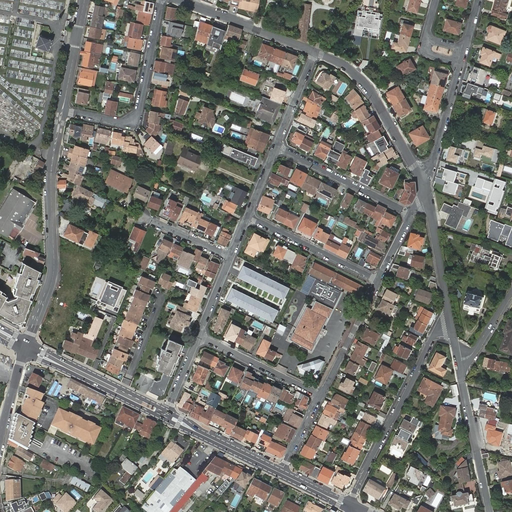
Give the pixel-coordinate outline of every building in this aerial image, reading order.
[(249,9),(257,11),(259,0),(238,0),(237,7),(247,9),(247,7),(249,8),(249,9)] [(416,12),(419,2),(412,0),(408,0),(406,9),(416,12)] [(509,0),(495,0),(495,3),(493,10),(505,14),(509,0)] [(151,13),(153,3),(142,1),(141,6),(136,5),(136,7),(128,5),(127,8),(131,9),(136,10),(139,10),(143,11),(151,13)] [(298,32),(297,40),(306,42),(308,43),(309,39),(306,39),(307,32),(310,4),(302,3),(300,13),(298,32)] [(105,7),(94,5),(93,14),(101,16),(103,16),(105,7)] [(176,9),(167,7),(165,18),(176,21),(176,18),(177,18),(179,11),(176,11),(176,9)] [(139,10),(136,23),(149,26),(151,13),(143,11),(139,10)] [(384,14),(358,10),(354,35),(379,39),(384,14)] [(505,14),(493,10),(492,15),(498,17),(505,19),(506,14),(505,14)] [(101,16),(93,14),(90,26),(99,28),(101,28),(103,16),(101,16)] [(402,24),(400,34),(409,36),(412,29),(412,26),(407,25),(408,21),(401,19),(400,23),(402,24)] [(446,19),(443,30),(452,32),(457,33),(459,29),(460,23),(456,22),(454,21),(446,19)] [(208,24),(199,21),(199,22),(197,28),(196,32),(208,36),(211,28),(207,27),(208,24),(209,24),(208,24)] [(133,37),(142,39),(143,36),(145,26),(130,23),(128,33),(127,36),(133,37)] [(231,37),(239,39),(241,31),(242,30),(229,25),(225,35),(224,38),(230,40),(231,38),(231,37)] [(99,28),(90,26),(88,36),(99,38),(101,28),(99,28)] [(169,29),(167,34),(180,37),(182,29),(174,27),(173,30),(169,29)] [(502,30),(493,27),(492,27),(491,27),(490,27),(490,28),(489,28),(489,29),(489,30),(489,31),(490,31),(490,32),(491,32),(490,35),(489,38),(488,39),(502,44),(506,32),(502,30)] [(409,36),(400,34),(397,43),(393,42),(392,46),(399,48),(400,44),(406,46),(409,36)] [(35,47),(47,51),(52,39),(39,35),(35,47)] [(140,50),(142,40),(132,39),(133,37),(127,36),(124,36),(123,41),(128,42),(127,47),(140,50)] [(171,37),(162,36),(160,44),(171,47),(171,48),(177,49),(178,46),(171,45),(169,44),(171,37)] [(238,40),(237,46),(244,48),(246,42),(239,39),(238,40)] [(102,44),(87,41),(85,50),(100,53),(102,44)] [(258,56),(269,60),(273,48),(262,44),(258,56)] [(175,49),(162,46),(160,58),(173,61),(175,49)] [(269,60),(280,64),(285,52),(273,48),(269,60)] [(496,52),(485,48),(484,51),(483,52),(483,53),(485,54),(482,62),(487,64),(487,62),(491,64),(491,65),(494,57),(499,59),(501,54),(496,52)] [(81,50),(80,54),(84,55),(82,65),(92,67),(93,63),(98,64),(100,54),(81,50)] [(285,52),(280,64),(292,68),(296,56),(285,52)] [(131,57),(122,55),(121,60),(137,64),(139,56),(132,55),(131,57)] [(396,66),(401,76),(414,68),(409,60),(409,59),(405,61),(403,63),(396,66)] [(166,74),(172,75),(174,64),(168,63),(155,60),(152,71),(154,71),(165,74),(166,74)] [(488,71),(475,66),(472,74),(470,73),(466,82),(469,83),(483,87),(488,71)] [(88,69),(81,68),(81,71),(80,71),(78,83),(90,86),(91,85),(93,86),(94,81),(93,81),(91,81),(93,75),(94,76),(95,74),(93,74),(91,73),(87,72),(88,69)] [(117,73),(116,77),(119,78),(131,80),(132,75),(134,75),(135,70),(121,68),(119,74),(118,73),(117,73)] [(240,80),(254,85),(256,82),(257,82),(258,82),(259,79),(258,78),(257,77),(258,74),(244,69),(240,80)] [(161,84),(161,87),(166,88),(167,85),(168,81),(165,81),(166,76),(166,74),(165,74),(154,71),(152,82),(161,84)] [(434,71),(430,84),(442,87),(444,87),(442,86),(444,79),(445,79),(446,75),(446,74),(434,71)] [(316,83),(327,89),(335,77),(330,74),(329,75),(325,73),(324,73),(323,73),(322,73),(321,73),(321,74),(318,78),(316,81),(316,83)] [(106,85),(104,92),(111,94),(112,86),(113,83),(106,81),(105,85),(106,85)] [(485,89),(469,83),(466,90),(465,89),(462,97),(471,100),(473,93),(482,96),(485,89)] [(442,87),(430,84),(427,96),(439,100),(439,98),(440,95),(442,87),(444,88),(444,87),(442,87)] [(394,104),(404,99),(402,94),(399,90),(397,87),(386,93),(386,94),(389,98),(390,97),(394,104)] [(90,90),(78,88),(78,92),(76,102),(86,104),(88,94),(90,95),(90,90)] [(153,98),(152,104),(155,104),(162,106),(165,106),(166,101),(163,100),(165,92),(165,91),(157,90),(155,89),(154,94),(153,98)] [(312,91),(308,98),(316,103),(319,105),(321,106),(325,99),(321,97),(322,94),(314,89),(312,91)] [(349,93),(345,97),(352,105),(351,106),(355,110),(364,104),(360,99),(360,98),(352,89),(349,92),(349,93)] [(501,94),(494,92),(491,103),(500,106),(503,95),(501,94)] [(264,97),(263,96),(254,117),(268,123),(273,124),(281,103),(280,103),(277,110),(272,108),(270,113),(275,115),(272,122),(256,116),(264,97)] [(437,106),(439,100),(427,96),(424,108),(429,110),(431,110),(436,111),(437,107),(437,106)] [(280,103),(264,97),(256,116),(272,122),(275,115),(270,113),(272,108),(277,110),(280,103)] [(316,103),(308,98),(307,102),(303,110),(312,114),(317,116),(321,106),(319,105),(316,103)] [(187,102),(179,99),(175,111),(183,114),(187,102)] [(410,109),(404,99),(394,104),(397,110),(396,111),(399,116),(400,115),(405,113),(406,112),(410,109)] [(104,113),(114,115),(117,102),(107,100),(104,113)] [(364,104),(355,110),(350,113),(353,116),(356,117),(357,117),(358,116),(360,118),(359,120),(360,122),(361,121),(363,120),(369,116),(367,113),(368,112),(367,111),(366,110),(367,109),(364,104)] [(201,113),(197,112),(195,118),(199,119),(198,122),(202,123),(203,122),(208,124),(208,126),(212,127),(214,120),(213,119),(214,117),(212,112),(213,110),(204,107),(201,113)] [(163,113),(150,110),(149,115),(150,115),(150,118),(148,118),(147,122),(150,123),(149,127),(146,131),(148,133),(151,136),(152,136),(157,129),(158,124),(157,124),(158,117),(162,118),(163,113)] [(497,113),(497,112),(491,110),(490,110),(486,123),(496,126),(500,113),(497,113)] [(298,120),(300,120),(312,127),(314,123),(311,122),(312,119),(301,114),(299,117),(298,120)] [(365,136),(367,135),(370,133),(380,128),(375,119),(372,115),(370,116),(369,116),(363,120),(365,125),(369,131),(364,134),(365,136)] [(176,121),(172,120),(167,119),(166,123),(173,124),(171,129),(179,132),(179,133),(183,124),(182,124),(176,121)] [(71,124),(69,134),(80,136),(81,126),(71,124)] [(93,126),(83,124),(81,133),(80,139),(85,140),(86,136),(89,136),(91,137),(93,126)] [(422,126),(409,133),(414,142),(416,145),(426,139),(429,138),(427,136),(425,131),(424,129),(422,126)] [(251,127),(247,137),(265,143),(266,139),(264,139),(264,137),(266,138),(267,134),(251,127)] [(383,130),(381,127),(380,128),(370,133),(367,135),(371,141),(380,136),(379,133),(380,132),(383,130)] [(101,139),(107,140),(108,140),(110,131),(98,128),(95,141),(101,143),(101,139)] [(291,140),(299,144),(303,138),(304,136),(304,135),(305,132),(297,128),(296,132),(291,140)] [(122,133),(113,131),(111,140),(110,141),(112,142),(112,140),(114,141),(114,142),(114,143),(116,143),(117,141),(120,142),(122,133)] [(152,152),(159,143),(153,137),(152,136),(151,136),(148,133),(146,136),(149,138),(143,144),(152,152)] [(123,142),(122,149),(135,152),(142,153),(144,154),(139,144),(133,142),(134,139),(129,138),(129,137),(124,136),(123,142)] [(247,137),(244,146),(245,146),(260,152),(262,148),(261,147),(261,146),(263,147),(265,143),(247,137)] [(299,144),(298,146),(302,148),(304,149),(307,151),(308,151),(312,142),(303,138),(299,144)] [(174,143),(167,141),(165,149),(164,151),(171,153),(174,143)] [(314,154),(324,159),(327,152),(329,149),(330,147),(330,146),(321,141),(319,144),(314,154)] [(326,159),(335,164),(339,156),(341,152),(342,150),(344,146),(339,143),(336,148),(333,146),(326,159)] [(381,152),(387,148),(385,143),(378,147),(381,152)] [(230,146),(225,144),(222,153),(232,157),(233,156),(244,161),(247,153),(232,147),(232,148),(230,147),(230,146)] [(483,149),(477,147),(473,158),(480,161),(482,154),(493,157),(492,161),(497,162),(501,149),(485,144),(483,149)] [(78,146),(75,145),(74,150),(70,149),(69,152),(86,157),(88,149),(78,146)] [(457,147),(451,146),(447,160),(458,163),(460,156),(455,154),(457,147)] [(183,149),(179,157),(177,162),(182,164),(191,169),(191,168),(195,170),(196,168),(201,157),(197,156),(192,154),(193,151),(184,147),(183,149)] [(376,155),(372,157),(370,158),(372,160),(374,159),(374,160),(377,158),(380,162),(376,164),(379,167),(387,163),(385,160),(395,154),(391,147),(376,155)] [(511,150),(504,148),(503,154),(510,156),(511,150)] [(342,150),(341,152),(342,152),(336,164),(341,167),(343,168),(344,168),(350,157),(348,155),(345,154),(346,153),(346,152),(342,150)] [(84,166),(87,158),(86,157),(69,152),(68,156),(72,157),(70,162),(71,162),(84,166)] [(35,157),(28,154),(19,169),(24,172),(25,173),(28,166),(29,167),(30,165),(40,171),(44,163),(34,158),(35,157)] [(121,158),(118,157),(113,155),(111,163),(120,165),(121,158)] [(349,170),(359,175),(366,161),(356,156),(349,170)] [(63,168),(70,171),(80,175),(84,166),(71,162),(69,166),(64,164),(63,168)] [(277,172),(276,175),(285,179),(288,181),(290,178),(285,176),(285,175),(286,176),(290,168),(280,164),(277,172)] [(368,170),(365,168),(358,181),(367,185),(371,177),(372,175),(367,173),(368,171),(368,170)] [(386,168),(379,182),(387,186),(389,187),(391,188),(398,174),(397,173),(387,168),(386,168)] [(302,183),(307,174),(303,172),(300,171),(297,169),(295,169),(289,180),(293,182),(295,183),(299,185),(301,186),(301,184),(302,183)] [(460,172),(448,169),(446,176),(448,177),(447,180),(452,181),(457,183),(460,172)] [(110,184),(122,190),(126,192),(132,179),(123,175),(114,171),(111,170),(106,181),(110,183),(110,184)] [(77,185),(78,185),(82,175),(80,175),(70,171),(68,175),(63,174),(62,177),(68,180),(77,185)] [(276,175),(272,173),(268,181),(278,186),(280,181),(283,183),(280,188),(284,190),(288,181),(285,179),(276,175)] [(311,176),(307,174),(302,183),(301,184),(301,186),(315,193),(316,191),(316,190),(318,188),(319,185),(320,183),(317,181),(317,180),(313,177),(312,179),(310,177),(311,176)] [(62,177),(57,175),(57,180),(57,187),(59,187),(59,191),(65,191),(65,187),(65,181),(67,181),(68,182),(68,180),(62,177)] [(413,182),(411,178),(404,179),(404,183),(404,189),(409,192),(408,193),(414,196),(414,194),(413,182)] [(498,179),(496,183),(480,178),(476,187),(493,192),(487,209),(498,213),(509,183),(498,179)] [(337,189),(321,181),(320,183),(319,185),(318,188),(316,190),(316,191),(332,199),(337,189)] [(457,183),(452,181),(451,185),(448,184),(446,192),(458,195),(461,184),(457,183)] [(78,185),(77,185),(72,195),(91,205),(94,198),(96,194),(93,192),(92,192),(78,185)] [(151,192),(138,186),(134,196),(147,201),(151,192)] [(246,192),(235,186),(233,190),(235,191),(230,202),(240,206),(246,192)] [(0,209),(0,230),(8,235),(14,239),(18,234),(21,230),(14,225),(16,221),(22,225),(32,208),(35,203),(13,189),(0,209)] [(410,202),(414,196),(408,193),(409,192),(404,189),(398,201),(404,204),(410,202)] [(152,196),(153,193),(151,192),(150,195),(146,205),(153,208),(157,209),(161,199),(156,198),(156,197),(152,196)] [(352,195),(346,192),(340,205),(346,207),(352,195)] [(270,210),(273,212),(277,205),(273,203),(274,200),(270,199),(267,198),(262,196),(261,198),(257,209),(268,214),(270,210)] [(174,205),(176,202),(169,199),(162,213),(167,215),(168,216),(169,217),(174,205)] [(362,211),(366,203),(358,199),(354,207),(358,209),(358,210),(362,212),(362,211)] [(226,200),(222,208),(232,213),(236,205),(226,200)] [(182,205),(176,202),(174,205),(169,217),(175,219),(180,208),(182,205)] [(367,203),(366,203),(362,211),(368,214),(371,216),(375,207),(371,205),(370,205),(367,203)] [(471,207),(461,203),(460,207),(455,205),(454,208),(445,204),(444,205),(444,206),(443,208),(442,210),(451,214),(446,224),(447,224),(447,223),(450,224),(449,225),(456,228),(463,213),(468,216),(471,207)] [(386,209),(377,204),(371,216),(377,219),(374,225),(377,227),(380,221),(385,211),(386,209)] [(194,219),(197,213),(185,207),(181,215),(187,218),(186,220),(192,223),(194,219)] [(506,209),(502,208),(499,217),(511,222),(511,218),(511,207),(509,207),(508,209),(507,209),(506,209)] [(34,208),(32,208),(22,225),(23,225),(34,208)] [(273,218),(282,223),(287,212),(285,211),(283,210),(279,208),(273,218)] [(395,216),(385,211),(380,221),(382,222),(390,226),(395,216)] [(287,212),(282,223),(293,228),(298,217),(287,212)] [(208,222),(203,219),(201,219),(199,218),(200,215),(201,214),(197,213),(194,219),(192,223),(191,226),(195,228),(204,232),(208,222)] [(191,226),(192,223),(186,220),(187,218),(181,215),(179,221),(191,226)] [(349,218),(346,216),(343,222),(350,225),(354,228),(355,225),(356,223),(348,219),(349,218)] [(304,217),(298,229),(310,235),(312,232),(314,227),(316,224),(304,217)] [(511,227),(492,220),(490,224),(491,224),(489,228),(490,229),(489,233),(490,233),(488,237),(499,241),(502,234),(509,237),(506,244),(511,246),(511,227)] [(14,225),(21,230),(23,225),(22,225),(16,221),(14,225)] [(208,222),(204,232),(211,235),(215,237),(219,227),(217,226),(216,226),(208,222)] [(83,243),(88,234),(82,231),(71,225),(70,228),(68,227),(64,235),(71,238),(77,241),(77,242),(83,245),(83,243)] [(133,226),(130,235),(132,236),(131,238),(141,243),(146,232),(133,226)] [(317,229),(317,228),(312,236),(316,238),(324,242),(328,234),(321,231),(322,229),(318,227),(317,229)] [(91,247),(98,234),(90,230),(88,234),(83,243),(91,247)] [(377,234),(375,237),(378,239),(383,242),(385,239),(387,240),(390,234),(382,230),(380,235),(377,234)] [(221,231),(217,241),(225,245),(230,235),(226,233),(221,231)] [(365,233),(363,232),(361,231),(358,237),(357,239),(360,241),(382,252),(384,248),(384,247),(385,244),(372,237),(365,233)] [(153,249),(157,235),(148,232),(144,246),(153,249)] [(128,237),(118,233),(115,241),(125,245),(128,237)] [(261,250),(264,252),(270,241),(265,238),(265,239),(254,233),(251,237),(252,238),(251,241),(250,240),(248,245),(245,252),(253,256),(257,249),(260,250),(261,250)] [(322,247),(333,252),(336,246),(339,240),(337,239),(336,241),(333,239),(334,236),(329,234),(328,237),(322,247)] [(400,250),(406,252),(413,253),(413,249),(417,250),(418,248),(420,249),(421,244),(423,244),(424,239),(419,237),(420,235),(413,234),(410,246),(412,247),(411,249),(402,246),(400,250)] [(347,238),(344,237),(341,243),(340,243),(338,248),(335,253),(344,258),(350,247),(344,244),(347,238)] [(168,251),(172,243),(163,238),(156,253),(159,255),(156,262),(161,265),(168,251)] [(176,239),(174,238),(172,243),(168,251),(170,252),(179,256),(183,248),(174,244),(176,239)] [(474,251),(470,260),(478,263),(478,262),(486,265),(488,260),(491,261),(490,265),(495,267),(495,269),(498,270),(500,264),(502,261),(504,256),(500,254),(499,256),(494,254),(492,258),(489,257),(491,251),(483,248),(484,247),(473,243),(471,250),(474,251)] [(291,264),(296,253),(286,248),(278,244),(277,246),(275,249),(273,254),(281,258),(291,264)] [(33,251),(25,248),(23,255),(33,259),(31,265),(39,267),(41,263),(43,264),(45,259),(35,255),(36,252),(33,251)] [(202,251),(196,248),(193,255),(192,258),(198,261),(200,256),(202,251)] [(179,260),(178,259),(177,260),(176,262),(188,268),(192,258),(193,255),(188,253),(183,251),(179,260)] [(376,265),(378,261),(380,257),(370,251),(366,260),(374,264),(376,265)] [(80,276),(85,256),(70,252),(65,272),(80,276)] [(179,256),(170,252),(168,256),(177,260),(178,259),(179,256)] [(290,266),(285,277),(289,279),(291,273),(294,267),(301,271),(304,266),(303,266),(304,263),(306,261),(304,260),(305,259),(305,258),(297,254),(291,266),(290,266)] [(415,265),(419,266),(423,267),(425,258),(415,256),(411,255),(410,258),(414,259),(413,265),(415,265)] [(145,257),(144,256),(138,267),(144,270),(149,258),(145,257)] [(207,259),(200,256),(198,261),(197,263),(195,266),(194,269),(201,273),(203,269),(206,271),(207,268),(209,262),(206,261),(207,259)] [(207,268),(206,271),(204,273),(204,274),(212,278),(214,274),(218,264),(211,261),(208,268),(207,268)] [(24,263),(22,262),(19,272),(15,282),(14,286),(16,287),(17,283),(19,284),(21,277),(19,277),(22,269),(24,263)] [(309,273),(308,275),(315,278),(307,295),(333,307),(341,291),(339,290),(341,287),(332,282),(337,273),(333,272),(313,262),(308,272),(309,273)] [(0,313),(4,315),(9,318),(13,321),(15,322),(18,322),(20,321),(23,320),(24,320),(25,317),(26,313),(28,307),(29,303),(31,299),(28,299),(32,288),(31,288),(32,282),(34,283),(36,277),(38,270),(25,263),(24,263),(22,269),(19,277),(21,277),(19,284),(17,283),(16,287),(14,294),(17,295),(16,297),(7,300),(5,299),(6,296),(0,293),(0,292),(0,313)] [(393,264),(391,267),(400,270),(398,276),(408,280),(411,269),(401,266),(393,264)] [(288,288),(242,265),(237,276),(283,299),(288,288)] [(40,271),(38,270),(36,277),(34,283),(32,282),(31,288),(32,288),(28,299),(31,299),(34,288),(38,279),(40,271)] [(162,272),(157,282),(158,283),(162,285),(161,286),(165,288),(166,285),(168,280),(170,275),(162,272)] [(360,285),(337,273),(332,282),(343,287),(355,294),(360,285)] [(141,275),(137,286),(149,291),(150,287),(151,286),(153,280),(141,275)] [(315,278),(308,275),(300,292),(307,295),(315,278)] [(60,277),(53,296),(67,302),(74,283),(60,277)] [(208,287),(200,284),(199,289),(196,288),(198,282),(189,279),(187,285),(192,287),(190,293),(191,294),(201,298),(203,299),(208,287)] [(122,287),(107,281),(99,302),(90,298),(88,302),(95,305),(94,308),(115,317),(126,290),(122,288),(122,287)] [(430,281),(428,289),(431,290),(434,291),(438,292),(437,283),(430,281)] [(505,294),(509,288),(503,284),(499,291),(505,294)] [(149,291),(137,286),(133,296),(134,296),(145,301),(147,295),(148,294),(149,291)] [(434,291),(431,290),(430,293),(415,287),(413,293),(418,296),(417,299),(430,303),(431,302),(433,296),(433,294),(434,291)] [(277,310),(231,288),(226,299),(272,321),(277,310)] [(385,296),(383,300),(396,306),(396,305),(393,304),(398,295),(388,290),(388,291),(387,292),(386,294),(385,296)] [(475,306),(481,308),(484,297),(481,296),(478,295),(474,294),(471,293),(468,292),(465,303),(471,305),(475,307),(475,306)] [(185,302),(183,307),(196,312),(201,298),(191,294),(187,303),(185,302)] [(134,296),(131,304),(142,308),(145,301),(134,296)] [(411,299),(405,310),(404,312),(406,313),(413,300),(411,299)] [(293,332),(289,339),(311,351),(314,344),(319,333),(321,334),(324,329),(322,328),(327,317),(328,318),(332,309),(315,300),(311,309),(307,307),(293,333),(293,332)] [(396,306),(383,300),(379,308),(391,315),(395,307),(398,309),(395,313),(401,317),(404,312),(405,310),(396,306)] [(142,308),(131,304),(128,311),(139,316),(142,308)] [(68,305),(62,319),(68,322),(74,307),(68,305)] [(419,320),(428,325),(432,318),(434,314),(434,313),(421,307),(419,311),(420,311),(416,319),(418,320),(419,320)] [(226,319),(229,311),(222,308),(218,316),(213,329),(214,331),(217,332),(219,329),(221,330),(226,319)] [(139,316),(128,311),(124,319),(135,323),(139,316)] [(188,318),(189,316),(176,311),(170,326),(180,330),(182,325),(183,325),(183,326),(184,326),(184,325),(185,325),(186,325),(186,324),(188,325),(190,321),(188,320),(188,318)] [(60,329),(63,317),(46,313),(43,324),(60,329)] [(88,334),(83,333),(79,341),(91,346),(91,344),(95,336),(102,319),(95,316),(88,334)] [(124,319),(121,326),(132,331),(133,330),(135,323),(124,319)] [(414,328),(412,331),(422,336),(424,333),(425,331),(426,329),(428,325),(419,320),(415,328),(414,328)] [(511,321),(510,321),(505,332),(507,333),(505,336),(506,337),(501,349),(511,353),(511,321)] [(234,341),(240,328),(230,324),(224,336),(234,341)] [(275,332),(279,334),(284,326),(279,324),(278,326),(276,330),(275,332)] [(132,331),(121,326),(118,334),(119,334),(129,339),(132,331)] [(263,332),(268,335),(271,328),(266,326),(263,332)] [(245,334),(247,332),(244,331),(240,328),(234,341),(240,344),(245,336),(245,334)] [(368,329),(362,339),(375,345),(380,335),(368,329)] [(83,333),(77,331),(76,334),(72,332),(70,338),(74,339),(73,343),(69,351),(74,354),(75,352),(79,341),(83,333)] [(408,332),(403,340),(407,342),(414,345),(415,343),(415,342),(417,342),(419,337),(412,334),(408,332)] [(119,334),(115,344),(125,349),(128,341),(129,339),(119,334)] [(245,336),(240,344),(249,348),(250,346),(251,344),(252,342),(253,343),(255,339),(245,334),(245,336)] [(64,339),(61,348),(69,351),(73,343),(64,339)] [(128,341),(125,349),(128,350),(129,347),(130,345),(132,346),(134,341),(131,339),(129,339),(128,341)] [(179,351),(182,344),(168,339),(164,349),(161,348),(158,355),(157,357),(155,362),(158,363),(156,369),(163,372),(170,375),(172,369),(170,368),(171,364),(173,361),(175,362),(178,355),(176,354),(177,351),(179,351)] [(256,352),(263,356),(267,348),(270,343),(263,339),(256,352)] [(386,340),(380,351),(381,351),(383,352),(389,341),(386,340)] [(79,341),(75,352),(95,360),(99,349),(91,346),(79,341)] [(357,347),(354,352),(364,357),(367,351),(366,350),(368,346),(359,342),(356,346),(357,347)] [(125,349),(115,344),(110,355),(121,359),(121,358),(124,351),(125,349)] [(397,346),(394,351),(399,353),(399,354),(408,359),(411,354),(412,352),(412,350),(403,345),(401,345),(401,346),(400,347),(397,346)] [(267,348),(263,356),(271,360),(275,352),(267,348)] [(201,360),(198,365),(203,367),(205,362),(210,365),(214,357),(206,353),(204,352),(202,356),(200,360),(201,360)] [(354,352),(350,360),(360,365),(363,367),(366,360),(367,361),(368,359),(364,357),(354,352)] [(438,353),(430,369),(444,376),(447,370),(441,367),(446,357),(438,353)] [(110,354),(107,362),(118,366),(120,362),(120,361),(121,359),(110,355),(110,354)] [(501,361),(495,359),(492,359),(485,357),(484,366),(488,367),(490,367),(490,369),(491,369),(491,370),(499,371),(499,369),(510,371),(511,364),(511,363),(501,361)] [(318,373),(321,369),(324,361),(318,358),(297,365),(299,371),(298,373),(305,376),(312,374),(312,373),(313,373),(313,372),(314,372),(315,372),(316,372),(317,372),(317,373),(318,373)] [(403,374),(408,365),(395,359),(391,368),(394,369),(403,374)] [(218,360),(212,371),(223,376),(227,366),(226,366),(223,364),(224,363),(218,360)] [(360,365),(350,360),(348,364),(349,365),(348,368),(346,370),(349,371),(355,375),(360,365)] [(116,370),(118,366),(107,362),(104,369),(115,374),(116,370)] [(373,362),(369,370),(373,372),(377,364),(376,363),(373,362)] [(203,367),(198,365),(192,380),(201,383),(208,369),(203,367)] [(391,375),(394,370),(383,365),(376,379),(387,384),(388,382),(389,379),(390,380),(393,376),(391,375)] [(242,372),(233,367),(227,377),(238,383),(241,378),(239,377),(240,376),(242,372)] [(252,372),(247,370),(239,385),(248,389),(249,387),(253,380),(255,376),(251,375),(252,372)] [(163,395),(171,375),(170,375),(163,372),(160,380),(157,381),(155,380),(150,392),(160,396),(163,395)] [(42,379),(33,374),(28,382),(38,387),(42,379)] [(354,386),(357,380),(349,376),(345,384),(344,383),(341,388),(353,394),(355,389),(356,387),(354,386)] [(433,406),(440,392),(443,387),(448,390),(450,386),(443,382),(441,386),(431,381),(428,380),(425,378),(419,390),(430,395),(431,398),(429,402),(428,403),(433,406)] [(101,404),(105,396),(87,387),(70,379),(66,387),(83,395),(87,397),(85,399),(84,402),(89,404),(91,402),(92,399),(101,404)] [(276,400),(281,390),(281,389),(273,385),(272,386),(268,384),(269,382),(264,379),(262,383),(257,381),(253,380),(249,387),(253,389),(253,390),(258,392),(257,393),(266,398),(266,399),(269,401),(270,400),(275,402),(276,400)] [(211,383),(207,381),(204,387),(208,389),(209,390),(211,391),(212,388),(209,387),(211,383)] [(22,418),(32,424),(34,425),(38,416),(40,410),(43,403),(39,401),(41,397),(42,394),(26,388),(25,391),(24,395),(27,396),(25,400),(28,401),(26,405),(23,404),(20,409),(23,410),(20,417),(22,418)] [(281,390),(276,400),(278,402),(280,399),(289,403),(293,394),(288,392),(289,391),(285,389),(284,391),(281,390)] [(203,408),(197,420),(207,424),(210,419),(215,409),(215,408),(219,402),(220,399),(221,396),(217,394),(212,391),(209,397),(206,403),(204,405),(203,408)] [(194,403),(195,401),(194,400),(193,401),(190,400),(191,399),(188,397),(190,394),(185,392),(179,403),(179,404),(179,405),(180,405),(191,410),(194,403)] [(375,406),(381,409),(384,404),(382,404),(383,402),(384,401),(386,397),(376,392),(370,403),(369,406),(374,409),(375,406)] [(307,396),(300,393),(297,399),(295,404),(306,409),(308,404),(306,403),(308,399),(307,396)] [(333,403),(344,409),(345,408),(346,406),(347,403),(349,400),(337,394),(337,395),(336,396),(335,398),(335,399),(333,399),(332,401),(333,403)] [(190,412),(188,415),(197,420),(203,408),(204,405),(206,403),(204,402),(203,405),(195,401),(194,403),(191,410),(190,412)] [(330,401),(324,414),(335,419),(336,418),(337,418),(338,418),(340,413),(339,412),(340,411),(344,413),(346,409),(344,409),(333,403),(330,401)] [(179,406),(190,412),(191,410),(180,405),(179,405),(179,404),(179,403),(178,402),(178,403),(178,404),(178,405),(179,406)] [(480,409),(480,411),(479,416),(490,418),(490,419),(492,419),(495,419),(496,412),(494,412),(495,408),(488,407),(488,405),(480,403),(479,409),(480,409)] [(456,408),(442,405),(440,415),(442,416),(440,425),(436,424),(433,437),(442,439),(443,433),(451,435),(453,429),(450,429),(453,416),(455,416),(456,411),(455,410),(456,408)] [(116,413),(113,419),(124,424),(131,411),(121,406),(118,414),(116,413)] [(241,411),(252,417),(254,413),(243,407),(241,411)] [(297,427),(303,414),(296,411),(293,409),(292,409),(289,407),(283,420),(297,427)] [(51,425),(57,428),(60,429),(66,432),(65,434),(69,435),(70,434),(76,437),(79,438),(85,441),(86,440),(92,442),(99,428),(96,427),(93,425),(87,422),(79,419),(79,421),(75,419),(75,421),(72,419),(73,416),(63,411),(58,409),(51,425)] [(225,414),(226,413),(224,412),(224,413),(215,409),(210,419),(220,424),(225,414)] [(139,415),(131,411),(124,424),(133,428),(136,430),(139,424),(136,422),(139,415)] [(364,417),(362,421),(373,426),(375,422),(376,420),(377,417),(366,412),(364,417)] [(224,432),(229,435),(232,429),(234,425),(237,420),(225,414),(220,424),(227,427),(224,432)] [(324,414),(318,425),(326,429),(330,422),(335,424),(337,420),(335,419),(324,414)] [(18,446),(25,449),(27,447),(28,445),(27,445),(29,441),(27,441),(30,437),(29,436),(31,432),(29,432),(31,428),(30,428),(32,424),(22,418),(20,417),(19,417),(15,415),(13,419),(14,419),(12,423),(13,423),(11,427),(12,428),(10,431),(11,432),(9,436),(10,436),(10,437),(8,440),(17,445),(18,446)] [(421,420),(414,416),(411,422),(418,426),(421,420)] [(143,425),(139,424),(136,430),(140,431),(138,434),(149,439),(156,424),(146,419),(143,425)] [(397,434),(392,443),(397,446),(398,443),(400,444),(399,444),(401,445),(402,445),(401,447),(406,450),(410,441),(408,440),(411,436),(412,437),(414,434),(418,426),(411,422),(405,419),(400,428),(399,430),(401,431),(400,433),(398,432),(397,434)] [(493,443),(499,445),(502,433),(495,431),(498,421),(489,419),(486,429),(489,430),(488,437),(488,438),(488,439),(489,439),(492,440),(491,442),(493,443)] [(362,421),(356,432),(357,432),(367,437),(371,429),(373,426),(362,421)] [(281,422),(274,435),(278,437),(289,443),(296,429),(281,422)] [(48,432),(49,433),(54,435),(57,428),(51,425),(48,432)] [(229,435),(240,441),(242,436),(245,431),(234,425),(232,429),(229,435)] [(315,431),(313,435),(323,440),(324,441),(325,438),(327,434),(329,431),(326,429),(318,425),(316,429),(315,431)] [(245,431),(242,436),(254,442),(259,432),(255,430),(253,433),(250,431),(252,428),(247,426),(246,429),(245,431)] [(270,440),(273,435),(272,434),(270,437),(263,434),(265,431),(264,430),(261,429),(259,435),(261,436),(258,442),(267,447),(270,440)] [(356,433),(353,441),(362,446),(365,438),(367,439),(367,437),(357,432),(356,433)] [(308,445),(317,450),(318,450),(323,440),(313,435),(308,445)] [(267,447),(265,450),(279,457),(282,456),(286,448),(284,447),(285,446),(279,442),(278,444),(270,440),(267,447)] [(363,446),(362,446),(353,441),(348,453),(346,452),(343,458),(354,464),(363,446)] [(170,442),(161,454),(172,463),(182,450),(174,444),(170,442)] [(303,451),(301,454),(312,459),(313,458),(315,455),(315,454),(317,450),(308,445),(306,444),(305,446),(304,448),(303,451)] [(24,459),(27,461),(28,458),(27,457),(29,453),(19,447),(15,454),(24,459)] [(329,456),(327,460),(333,463),(337,454),(332,451),(332,452),(330,455),(330,456),(329,456)] [(123,453),(117,462),(120,465),(127,471),(119,481),(124,485),(131,475),(137,468),(125,459),(128,456),(123,453)] [(418,453),(415,455),(421,461),(424,459),(418,453)] [(141,454),(137,461),(142,463),(145,456),(141,454)] [(12,456),(7,466),(16,471),(18,472),(19,471),(20,471),(24,465),(22,464),(23,463),(22,462),(22,461),(12,456)] [(221,460),(215,457),(206,468),(205,469),(207,470),(215,474),(218,476),(225,462),(222,461),(221,460)] [(306,457),(304,461),(315,466),(317,462),(306,457)] [(511,474),(511,468),(510,460),(505,461),(505,458),(501,459),(501,462),(498,463),(500,471),(498,471),(500,478),(507,477),(507,476),(511,474)] [(44,460),(41,466),(51,472),(54,466),(44,460)] [(304,461),(300,468),(307,471),(306,473),(318,479),(324,468),(325,466),(322,464),(320,468),(315,466),(304,461)] [(460,483),(463,483),(471,480),(468,464),(465,461),(457,469),(458,471),(454,476),(460,480),(460,483)] [(221,476),(222,476),(225,474),(230,464),(225,462),(218,476),(220,477),(221,476)] [(234,467),(230,464),(225,474),(222,476),(226,478),(224,480),(225,481),(229,477),(234,467)] [(221,496),(233,481),(236,478),(242,468),(238,466),(237,468),(234,467),(229,477),(225,481),(216,491),(221,496)] [(342,468),(339,466),(338,466),(336,471),(334,475),(337,477),(340,472),(342,468)] [(412,478),(410,481),(418,485),(424,474),(423,471),(412,466),(408,474),(411,476),(412,478)] [(184,494),(195,481),(179,467),(177,470),(173,468),(164,480),(154,491),(141,507),(147,511),(169,511),(172,508),(184,494)] [(325,468),(324,468),(318,479),(327,483),(332,472),(331,471),(331,470),(325,468)] [(205,469),(195,481),(184,494),(188,498),(189,498),(206,477),(204,475),(207,470),(205,469)] [(241,472),(234,484),(238,487),(239,485),(243,487),(244,486),(245,485),(247,481),(248,479),(249,478),(250,476),(246,474),(246,475),(241,472)] [(337,477),(334,475),(331,481),(343,487),(345,482),(348,483),(351,478),(346,475),(345,476),(343,475),(340,473),(338,478),(337,477)] [(396,481),(399,475),(395,473),(388,487),(391,489),(396,481)] [(6,501),(19,498),(19,481),(19,478),(8,476),(8,482),(6,482),(6,501)] [(74,476),(70,483),(86,492),(90,486),(74,476)] [(154,491),(164,480),(159,476),(150,488),(154,491)] [(372,477),(371,479),(386,488),(387,486),(372,477)] [(253,478),(245,493),(253,497),(254,495),(261,482),(253,478)] [(371,494),(374,495),(380,499),(383,493),(384,494),(387,490),(386,489),(386,488),(371,479),(365,490),(371,494)] [(511,480),(503,482),(503,484),(504,487),(505,486),(506,491),(511,490),(511,480)] [(271,488),(261,482),(254,495),(264,500),(271,488)] [(407,509),(411,501),(409,500),(406,498),(395,493),(396,492),(400,494),(402,490),(400,483),(394,493),(390,500),(389,501),(391,502),(390,504),(401,510),(403,507),(407,509)] [(460,483),(456,485),(457,492),(458,493),(457,493),(457,494),(457,495),(452,496),(452,498),(451,498),(451,501),(450,501),(451,506),(455,505),(456,506),(470,503),(470,502),(474,501),(473,493),(469,494),(469,492),(465,493),(463,483),(460,483)] [(430,488),(425,492),(430,497),(435,493),(430,488)] [(101,489),(93,498),(96,501),(97,504),(92,509),(91,511),(100,511),(112,499),(101,489)] [(283,494),(274,489),(267,502),(270,503),(268,507),(272,509),(274,505),(277,506),(283,494)] [(144,495),(137,490),(134,494),(140,499),(144,495)] [(47,499),(44,493),(43,492),(40,494),(38,495),(42,501),(47,499)] [(234,508),(241,496),(236,493),(230,506),(234,508)] [(56,505),(64,511),(66,511),(75,503),(65,494),(62,498),(58,494),(54,499),(54,501),(57,504),(56,505)] [(188,498),(184,494),(172,508),(177,511),(188,498)] [(413,502),(418,505),(423,496),(422,495),(409,499),(409,500),(411,501),(413,502)] [(11,505),(14,511),(16,511),(24,509),(22,506),(26,504),(23,499),(20,501),(11,505)] [(281,511),(296,511),(299,507),(301,502),(296,500),(295,502),(294,503),(293,502),(287,500),(286,502),(281,511)] [(311,504),(307,502),(303,510),(307,511),(308,511),(320,511),(323,510),(319,509),(320,508),(314,505),(312,506),(311,505),(311,504)]
